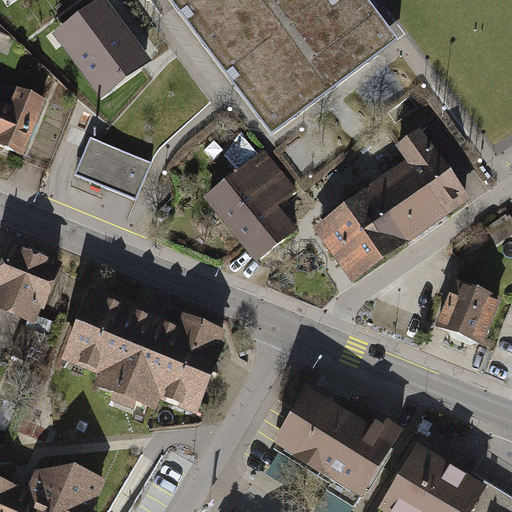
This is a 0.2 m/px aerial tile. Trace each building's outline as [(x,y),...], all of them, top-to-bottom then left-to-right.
[(167,0),(271,137),(378,57),(335,0),(167,0)] [(72,20),(54,32),(101,95),(145,63),(103,5),(75,25),(72,20)] [(43,106),(0,89),(0,154),(22,163),(43,106)] [(392,151),(404,167),(443,222),(469,204),(418,133),(392,151)] [(238,168),(258,151),(243,134),(223,151),(238,168)] [(153,164),(92,139),(73,176),(135,202),(153,164)] [(263,154),(203,202),(256,268),(296,236),(277,213),(298,197),(263,154)] [(404,167),(366,194),(405,249),(443,222),(404,167)] [(366,194),(338,214),(377,269),(405,249),(366,194)] [(338,214),(310,234),(349,289),(377,269),(338,214)] [(511,220),(507,215),(486,229),(497,246),(511,235),(511,220)] [(0,289),(1,290),(0,292),(0,309),(32,322),(38,305),(42,306),(57,269),(12,251),(0,280),(0,289)] [(458,290),(451,287),(432,334),(478,353),(498,305),(482,299),(491,276),(468,266),(458,290)] [(171,330),(85,294),(56,363),(92,378),(86,392),(105,400),(103,406),(127,416),(129,410),(151,419),(157,405),(192,420),(226,339),(176,318),(171,330)] [(52,339),(23,327),(11,355),(39,367),(52,339)] [(305,393),(268,452),(357,508),(402,436),(383,424),(378,432),(368,426),(365,431),(305,393)] [(511,511),(511,507),(441,464),(444,458),(422,445),(380,511),(511,511)] [(0,511),(96,511),(92,510),(106,480),(71,464),(34,470),(26,490),(22,488),(0,479),(0,511)]
